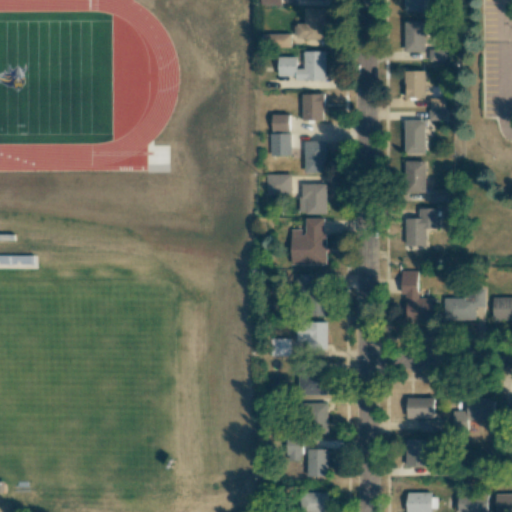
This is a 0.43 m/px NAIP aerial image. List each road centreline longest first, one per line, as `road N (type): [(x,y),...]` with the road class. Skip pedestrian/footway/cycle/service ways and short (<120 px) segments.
road 1 (residential): [(364,0),(369,511)]
road 2 (residential): [(511,364),(370,365)]
